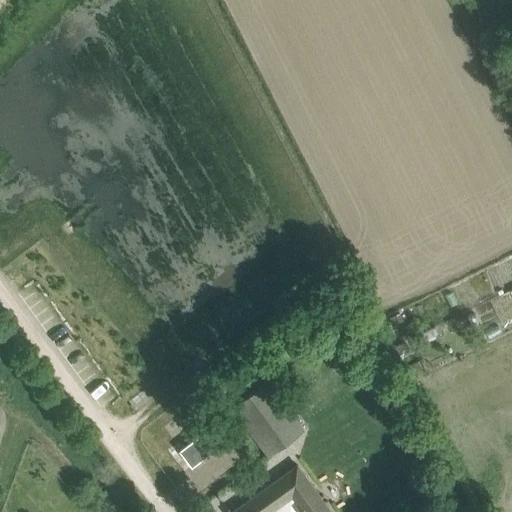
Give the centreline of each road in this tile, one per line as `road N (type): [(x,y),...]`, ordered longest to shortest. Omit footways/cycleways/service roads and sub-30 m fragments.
road 1 (unclassified): [(163,511),(0,291)]
road 2 (track): [(511,139),(438,0)]
